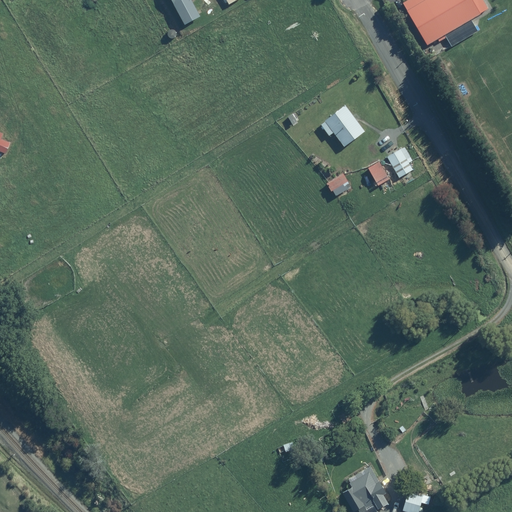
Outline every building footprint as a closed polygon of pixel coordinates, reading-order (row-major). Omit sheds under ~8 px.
[(425,44),(491,6),(487,0),(400,0),(400,1),(425,44)] [(480,33),(473,22),(445,38),(451,49),(480,33)] [(342,147),(363,131),(343,104),(317,123),(327,136),(332,133),(342,147)] [(403,145),(384,157),(397,178),(411,169),(407,163),(412,160),(403,145)] [(388,179),(376,160),(364,168),(376,186),(388,179)] [(291,442),(282,445),(284,454),(294,451),(291,442)] [(385,493),(369,466),(343,482),(346,488),(338,493),(349,511),(353,511),(364,506),(365,507),(370,504),(374,511),(387,503),(382,495),(385,493)] [(418,511),(421,496),(404,493),(402,511),(403,511),(418,511)]
